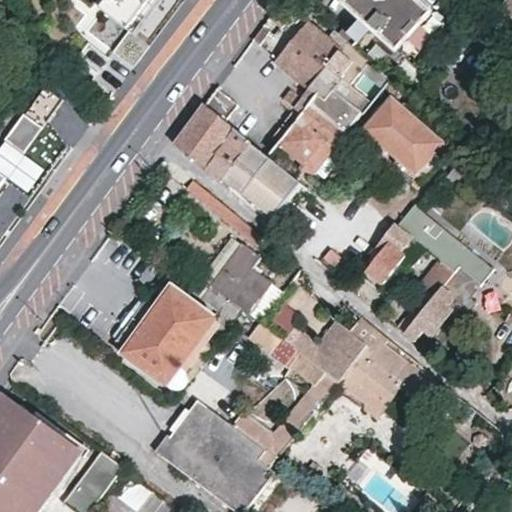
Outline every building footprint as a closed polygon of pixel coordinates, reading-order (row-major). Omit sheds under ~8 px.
[(108,0),(103,8),(130,29),(152,0),(108,0)] [(152,0),(130,29),(137,34),(163,0),(152,0)] [(340,0),(327,0),(323,4),(341,21),(352,10),(340,0)] [(420,0),(386,0),(381,1),(380,0),(353,0),(350,4),(368,19),(380,29),(403,49),(410,41),(421,50),(436,31),(425,21),(433,12),(420,1),(420,0)] [(380,29),(368,19),(356,33),(368,43),(380,29)] [(328,38),(311,23),(279,62),(311,88),(343,49),(328,38)] [(335,30),(328,38),(343,49),(311,88),(319,94),(327,84),(357,106),(364,112),(372,101),(351,84),(370,60),(335,30)] [(319,94),(312,103),(341,126),(357,106),(327,84),(319,94)] [(45,129),(8,179),(20,188),(32,197),(69,146),(58,133),(49,123),(66,100),(48,87),(27,115),(45,129)] [(219,88),(206,105),(226,121),(239,103),(219,88)] [(319,94),(311,88),(303,98),(293,90),(285,100),(297,108),(275,139),(282,144),(312,103),(319,94)] [(447,141),(394,96),(365,131),(418,176),(427,165),(447,141)] [(316,172),(318,173),(349,132),(341,126),(312,103),(282,144),(280,147),(291,155),(289,158),(308,172),(316,172)] [(274,220),(304,181),(226,121),(206,105),(191,126),(176,147),(274,220)] [(0,189),(8,179),(45,129),(27,115),(0,151),(0,189)] [(467,144),(459,137),(447,151),(455,157),(467,144)] [(264,237),(193,179),(186,188),(257,246),(264,237)] [(432,234),(436,230),(416,213),(412,218),(432,234)] [(437,298),(406,335),(416,344),(425,333),(447,351),(467,325),(462,319),(471,307),(473,306),(473,305),(472,304),(472,303),(472,302),(471,301),(470,299),(491,273),(467,254),(463,259),(446,245),(448,240),(436,230),(432,234),(412,218),(403,230),(413,239),(442,263),(457,274),(437,298)] [(399,226),(388,239),(394,244),(370,273),(384,285),(409,256),(404,252),(413,239),(403,230),(399,226)] [(241,246),(232,239),(201,279),(210,286),(241,246)] [(463,259),(467,254),(448,240),(446,245),(463,259)] [(260,258),(243,244),(241,246),(210,286),(201,279),(195,275),(185,287),(216,311),(233,324),(240,314),(265,281),(258,275),(261,271),(255,265),(260,258)] [(424,286),(437,298),(457,274),(442,263),(424,286)] [(270,285),(265,281),(240,314),(245,318),(255,306),(270,285)] [(280,292),(270,285),(255,306),(264,313),(280,292)] [(228,331),(233,324),(216,311),(211,319),(171,289),(154,311),(144,303),(115,341),(125,349),(123,353),(172,391),(189,370),(181,364),(213,321),(228,331)] [(271,313),(282,332),(300,321),(288,303),(271,313)] [(387,338),(360,316),(348,330),(333,352),(325,346),(320,352),(289,329),(279,342),(256,324),(243,342),(282,370),(283,370),(308,389),(306,391),(314,399),(318,403),(338,379),(345,370),(385,403),(399,384),(414,396),(428,378),(383,342),(387,338)] [(225,329),(213,321),(181,364),(189,370),(193,373),(225,330),(225,329)] [(378,412),(385,403),(345,370),(338,379),(378,412)] [(230,422),(275,455),(318,403),(314,399),(306,391),(265,440),(233,417),(230,422)] [(0,511),(39,511),(83,452),(5,394),(0,401),(0,511)] [(279,470),(269,462),(225,429),(192,405),(159,449),(244,511),(247,511),(251,507),(257,511),(260,511),(282,484),(273,477),(279,470)] [(275,455),(230,422),(225,429),(269,462),(275,455)] [(110,489),(127,467),(103,449),(64,503),(77,511),(86,511),(105,486),(110,489)] [(348,497),(336,487),(326,499),(327,499),(338,508),(348,497)] [(437,511),(441,507),(427,496),(419,506),(426,511),(427,511),(437,511)] [(414,511),(367,511),(348,497),(338,508),(339,509),(342,511),(424,511),(426,511),(419,506),(414,511)]
